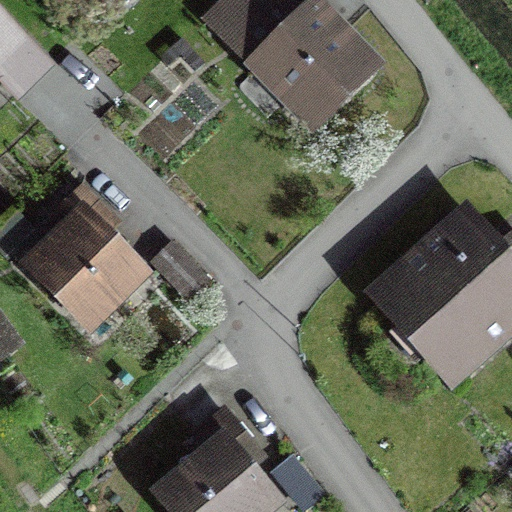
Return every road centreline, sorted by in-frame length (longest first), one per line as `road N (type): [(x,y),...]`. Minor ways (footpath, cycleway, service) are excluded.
road 1 (residential): [(376,511),(240,320),(472,105)]
road 2 (residential): [(393,0),(472,105)]
